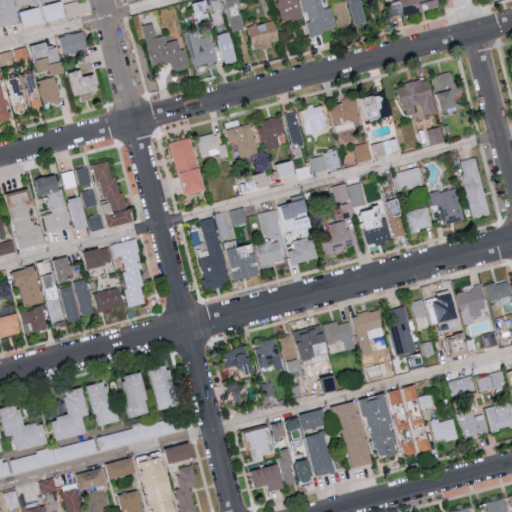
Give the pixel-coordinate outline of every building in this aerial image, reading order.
[(0,0),(0,28),(21,22),(15,0),(0,0)] [(33,5),(32,0),(15,0),(18,8),(33,5)] [(277,0),(281,21),(301,18),(298,0),(277,0)] [(332,8),(322,9),(320,0),(302,0),(310,35),(336,30),(332,8)] [(346,0),(355,30),(371,26),(363,0),(346,0)] [(402,0),(406,17),(442,8),(439,0),(402,0)] [(338,29),(350,27),(346,1),(334,2),(338,29)] [(193,3),(194,24),(209,23),(208,3),(193,3)] [(405,14),(403,4),(390,7),(392,17),(405,14)] [(283,42),(274,19),(248,29),(256,52),(267,48),(283,42)] [(143,26),(152,67),(171,63),(173,72),(189,68),(185,49),(180,50),(178,40),(166,43),(164,36),(156,38),(153,24),(143,26)] [(198,31),(184,35),(194,69),(218,63),(210,37),(200,40),(198,31)] [(64,55),(88,49),(83,32),(60,38),(64,55)] [(216,35),(222,65),(237,62),(232,32),(216,35)] [(60,48),(49,49),(48,43),(34,45),(38,72),(52,70),(53,76),(64,74),(60,48)] [(29,60),(26,48),(1,54),(3,65),(29,60)] [(0,121),(11,119),(0,67),(0,121)] [(84,78),(83,71),(68,74),(72,97),(100,91),(97,75),(84,78)] [(438,93),(439,93),(445,112),(458,107),(456,100),(464,97),(461,87),(457,88),(451,71),(432,78),(438,93)] [(16,112),(35,110),(34,109),(42,108),(38,75),(11,78),(16,112)] [(44,105),(60,102),(55,78),(40,80),(44,105)] [(436,113),(429,80),(397,87),(401,105),(405,104),(408,116),(416,114),(415,107),(422,105),(425,116),(436,113)] [(366,121),(385,120),(385,97),(365,97),(366,121)] [(342,101),(342,104),(330,107),(337,131),(362,124),(355,98),(342,101)] [(317,132),(329,130),(324,105),(301,109),(306,133),(317,131),(317,132)] [(291,146),(302,145),(297,112),(286,114),(291,146)] [(276,135),(284,134),(281,117),(257,121),(264,151),(279,148),(276,135)] [(257,155),(252,124),(239,127),(238,121),(226,123),(230,145),(237,144),(240,158),(257,155)] [(428,130),(431,146),(444,143),(440,127),(428,130)] [(227,157),(226,145),(220,145),(219,135),(199,136),(199,158),(227,157)] [(172,143),(184,197),(205,192),(193,138),(172,143)] [(373,144),(376,157),(399,152),(396,140),(373,144)] [(357,162),(370,161),(368,144),(354,145),(357,162)] [(311,156),(313,173),(341,169),(339,152),(311,156)] [(459,161),(472,218),(490,214),(476,157),(459,161)] [(109,228),(136,222),(133,209),(124,211),(113,161),(95,165),(103,203),(103,202),(109,228)] [(279,178),(296,175),(294,162),(277,165),(279,178)] [(59,174),(63,190),(79,187),(78,186),(92,183),(89,168),(59,174)] [(396,172),(398,191),(423,188),(421,169),(396,172)] [(47,233),(71,227),(58,175),(37,180),(42,197),(48,195),(53,214),(42,216),(47,233)] [(353,207),(366,205),(362,183),(349,186),(353,207)] [(347,201),(346,185),(332,186),(333,201),(347,201)] [(85,208),(97,205),(93,189),(81,193),(85,208)] [(429,194),(431,208),(439,206),(442,224),(462,221),(457,189),(429,194)] [(46,244),(42,225),(35,227),(27,190),(8,194),(20,250),(46,244)] [(68,200),(76,231),(89,227),(81,197),(68,200)] [(387,202),(393,238),(405,236),(399,200),(387,202)] [(284,206),(286,219),(310,215),(308,202),(284,206)] [(407,212),(411,232),(432,227),(428,207),(407,212)] [(369,247),(389,242),(380,208),(360,213),(369,247)] [(263,238),(281,234),(276,210),(258,215),(263,238)] [(88,218),(91,232),(103,229),(100,215),(88,218)] [(201,221),(209,256),(199,258),(205,289),(229,284),(216,218),(201,221)] [(293,232),(314,229),(312,218),(292,221),(293,232)] [(329,225),(331,236),(321,239),(325,255),(347,251),(345,241),(351,240),(347,221),(329,225)] [(295,251),(289,251),(292,264),(317,260),(314,239),(293,242),(295,251)] [(0,256),(16,252),(13,240),(0,243),(0,256)] [(130,307),(148,304),(135,240),(112,245),(115,259),(123,257),(126,273),(122,274),(130,307)] [(280,240),(257,246),(263,270),(275,267),(274,263),(285,261),(280,240)] [(228,251),(234,281),(260,275),(254,245),(228,251)] [(75,278),(69,257),(54,260),(60,282),(75,278)] [(45,303),(35,267),(15,272),(24,308),(45,303)] [(482,285),(486,301),(508,295),(504,279),(482,285)] [(94,314),(86,280),(73,283),(82,317),(94,314)] [(483,314),(478,286),(454,291),(460,324),(470,322),(469,317),(483,314)] [(68,324),(81,321),(72,287),(59,290),(68,324)] [(99,313),(124,307),(120,288),(95,294),(99,313)] [(428,323),(449,318),(443,294),(422,298),(428,323)] [(66,326),(59,299),(48,302),(55,329),(66,326)] [(426,327),(420,299),(409,301),(415,329),(426,327)] [(411,330),(415,329),(414,319),(406,321),(404,305),(385,309),(393,355),(414,352),(411,330)] [(21,312),(26,334),(48,329),(43,307),(21,312)] [(357,353),(369,351),(366,338),(380,335),(376,309),(350,314),(357,353)] [(0,318),(0,334),(1,338),(22,333),(17,314),(0,318)] [(347,321),(333,324),(332,321),(320,323),(324,343),(340,339),(342,350),(352,347),(347,321)] [(305,354),(303,349),(321,345),(316,325),(290,332),(297,356),(305,354)] [(495,345),(493,332),(480,333),(482,347),(495,345)] [(254,345),(259,367),(281,363),(285,378),(299,375),(295,358),(280,361),(276,341),(254,345)] [(239,366),(240,377),(251,376),(249,348),(224,351),(226,368),(239,366)] [(381,376),(378,362),(362,366),(366,380),(381,376)] [(178,408),(173,366),(152,369),(158,410),(178,408)] [(511,420),(511,368),(501,371),(511,420)] [(152,414),(143,373),(122,378),(131,419),(152,414)] [(473,377),(476,391),(499,387),(496,373),(473,377)] [(473,389),(468,374),(443,382),(448,397),(473,389)] [(320,392),(334,388),(331,375),(317,378),(320,392)] [(257,384),(261,402),(273,399),(269,381),(257,384)] [(97,427),(117,423),(110,382),(90,386),(97,427)] [(422,448),(407,384),(379,391),(379,393),(355,399),(369,460),(422,448)] [(87,433),(84,417),(90,416),(84,388),(64,393),(69,417),(53,420),(57,439),(87,433)] [(417,396),(419,409),(432,407),(429,394),(417,396)] [(363,463),(351,400),(325,405),(328,424),(335,422),(344,467),(363,463)] [(508,426),(503,403),(482,408),(487,431),(508,426)] [(49,442),(45,423),(25,428),(20,405),(1,410),(7,435),(15,434),(19,450),(49,442)] [(459,437),(484,435),(482,415),(470,415),(470,407),(461,408),(462,413),(457,414),(459,437)] [(319,424),(315,408),(292,414),(296,430),(319,424)] [(451,418),(429,422),(433,442),(455,438),(451,418)] [(154,425),(159,436),(169,431),(164,420),(154,425)] [(267,438),(279,435),(275,421),(263,424),(267,438)] [(264,454),(257,426),(232,432),(236,449),(242,447),(245,461),(255,459),(254,456),(264,454)] [(98,438),(101,449),(141,438),(138,427),(98,438)] [(328,471),(317,431),(299,436),(310,476),(328,471)] [(10,458),(14,472),(97,453),(94,439),(10,458)] [(195,457),(191,442),(167,448),(171,463),(195,457)] [(279,449),(280,483),(303,482),(303,459),(289,459),(289,449),(279,449)] [(112,478),(138,471),(134,456),(108,463),(112,478)] [(155,511),(177,511),(180,511),(162,456),(140,462),(155,511)] [(0,477),(13,475),(9,458),(0,460),(0,477)] [(278,487),(272,463),(244,470),(248,487),(262,484),(263,491),(278,487)] [(174,469),(182,511),(195,511),(191,486),(197,485),(193,465),(174,469)] [(108,483),(103,467),(78,474),(83,490),(108,483)] [(56,492),(54,479),(40,481),(42,494),(56,492)] [(66,511),(82,511),(77,488),(62,491),(66,511)] [(20,506),(15,490),(3,493),(7,510),(20,506)] [(143,511),(141,491),(121,493),(122,511),(143,511)] [(508,511),(505,498),(484,502),(485,511),(508,511)]
